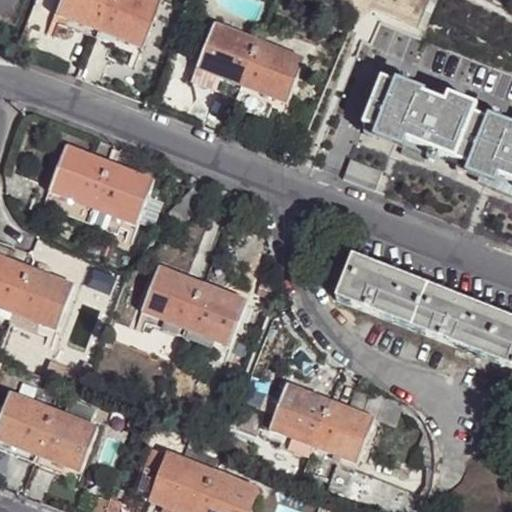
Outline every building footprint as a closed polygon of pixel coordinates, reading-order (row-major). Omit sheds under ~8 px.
[(99,33),(111,0),(61,0),(55,16),(99,33)] [(160,3),(151,0),(111,0),(99,33),(142,50),(160,3)] [(96,41),(99,33),(55,16),(48,32),(55,35),(58,27),(96,41)] [(243,88),(261,42),(217,26),(200,72),(243,88)] [(142,50),(99,33),(96,41),(132,55),(129,64),(138,66),(142,50)] [(307,60),(261,42),(243,88),(289,106),(307,60)] [(241,96),(243,88),(200,72),(193,87),(200,90),(204,81),(241,96)] [(511,129),(391,81),(372,128),(413,144),(408,156),(432,164),(436,153),(480,171),(476,183),(500,191),(504,180),(511,183),(511,129)] [(289,106),(243,88),(241,96),(279,111),(276,118),(283,122),(289,106)] [(52,194),(95,210),(111,165),(68,149),(52,194)] [(358,163),(351,182),(384,194),(391,176),(358,163)] [(95,210),(140,227),(157,183),(111,165),(95,210)] [(170,236),(209,201),(197,188),(157,222),(170,236)] [(55,205),(91,219),(95,210),(52,194),(47,207),(54,210),(55,205)] [(95,210),(91,219),(130,234),(127,242),(134,244),(140,227),(95,210)] [(0,308),(15,314),(32,270),(0,257),(0,308)] [(511,323),(355,263),(339,304),(511,372),(511,323)] [(143,314),(188,331),(205,285),(161,268),(143,314)] [(15,314),(58,331),(76,288),(32,270),(15,314)] [(188,331),(232,348),(249,303),(205,285),(188,331)] [(102,308),(114,312),(117,303),(106,298),(102,308)] [(0,319),(10,323),(15,314),(0,308),(0,319)] [(15,314),(10,323),(48,338),(46,345),(52,348),(58,331),(15,314)] [(147,325),(185,339),(188,331),(143,314),(137,329),(143,332),(147,325)] [(188,331),(185,339),(222,353),(218,363),(225,365),(232,348),(188,331)] [(325,379),(318,397),(333,403),(339,384),(325,379)] [(318,397),(288,387),(281,403),(277,415),(271,430),(316,446),(333,403),(318,397)] [(0,442),(36,457),(54,412),(0,390),(0,442)] [(370,391),(362,413),(377,419),(383,402),(370,391)] [(281,403),(262,396),(258,408),(277,415),(281,403)] [(383,402),(377,419),(384,421),(390,407),(383,402)] [(362,413),(333,403),(316,446),(358,464),(377,419),(362,413)] [(390,407),(384,421),(398,426),(401,417),(390,407)] [(97,429),(54,412),(36,457),(78,475),(97,429)] [(275,443),(311,458),(316,446),(271,430),(263,450),(270,451),(275,443)] [(218,449),(222,450),(248,460),(253,445),(224,433),(218,449)] [(412,459),(438,471),(434,451),(423,435),(412,459)] [(0,452),(32,466),(36,457),(0,442),(0,452)] [(151,503),(175,511),(197,511),(212,474),(217,461),(177,446),(172,459),(153,451),(136,492),(153,499),(151,503)] [(316,446),(311,458),(355,474),(358,464),(316,446)] [(36,457),(32,466),(69,481),(65,490),(72,492),(78,475),(36,457)] [(197,511),(249,511),(257,491),(212,474),(197,511)] [(421,511),(424,505),(377,487),(375,490),(362,484),(362,487),(349,482),(344,499),(354,503),(368,508),(376,511),(421,511)] [(175,511),(151,503),(147,511),(175,511)]
